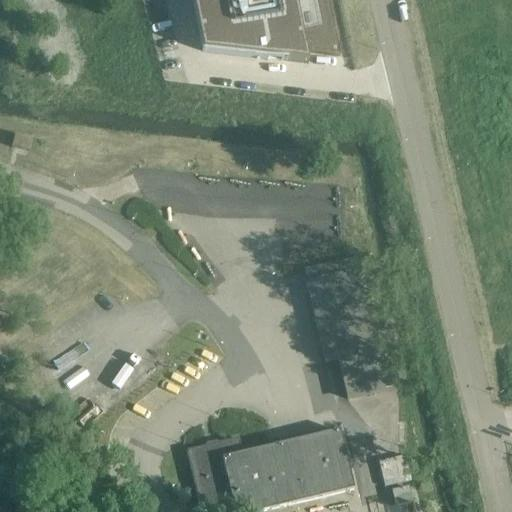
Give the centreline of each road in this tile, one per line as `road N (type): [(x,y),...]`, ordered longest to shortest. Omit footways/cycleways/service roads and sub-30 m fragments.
road 1 (unclassified): [(387,0),(503,511)]
road 2 (unclassified): [(307,389),(273,254),(250,218),(216,196),(174,185),(129,182),(76,202)]
road 3 (unclassified): [(251,358),(113,225),(76,202)]
road 4 (unclassified): [(175,511),(139,458),(251,358)]
road 5 (unclassified): [(370,511),(355,429),(307,389)]
